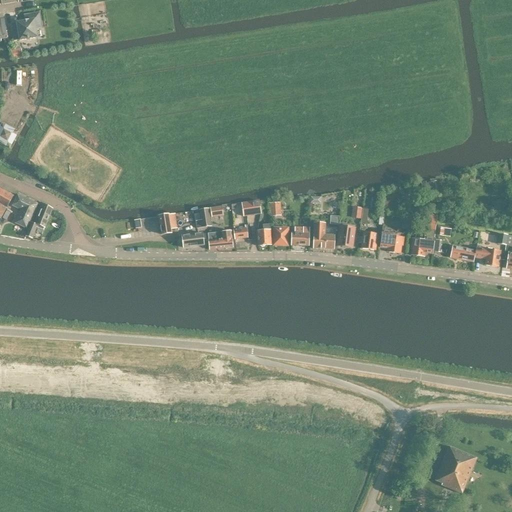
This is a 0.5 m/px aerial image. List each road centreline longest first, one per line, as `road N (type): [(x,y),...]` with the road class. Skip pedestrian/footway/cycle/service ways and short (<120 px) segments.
road 1 (tertiary): [(511,280),(318,258),(74,250)]
road 2 (tertiary): [(511,392),(216,348)]
road 3 (tertiary): [(216,348),(0,331)]
road 4 (tertiary): [(216,348),(374,396),(393,410),(399,428)]
road 5 (tertiary): [(399,428),(424,409),(511,410)]
